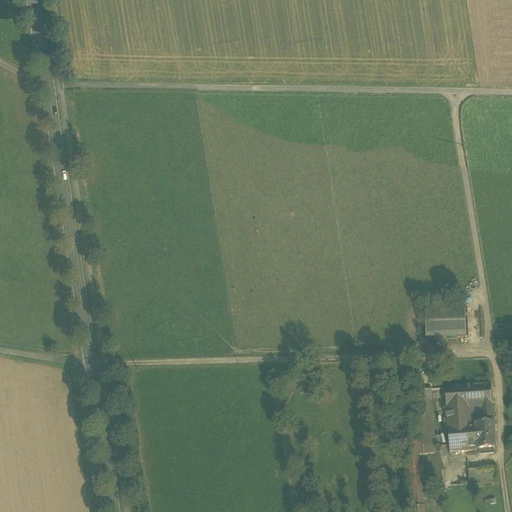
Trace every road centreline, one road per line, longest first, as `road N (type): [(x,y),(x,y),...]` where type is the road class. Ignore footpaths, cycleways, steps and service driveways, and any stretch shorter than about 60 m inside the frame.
road 1 (secondary): [(35,0),(115,511)]
road 2 (track): [(511,92),(48,85)]
road 3 (track): [(509,511),(452,92)]
road 4 (track): [(493,354),(90,366)]
